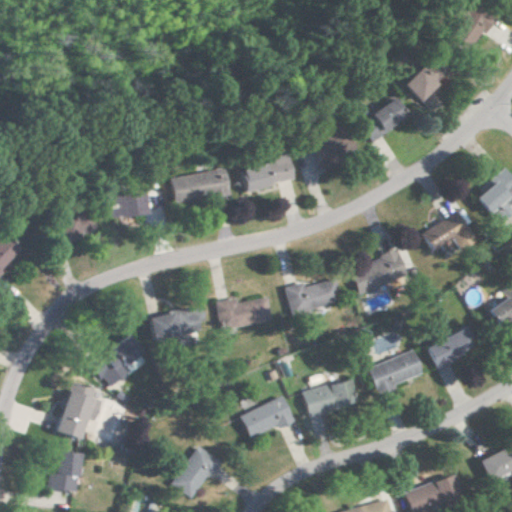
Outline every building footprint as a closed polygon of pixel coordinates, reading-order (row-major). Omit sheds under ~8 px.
[(489,15),(467,0),(444,35),(466,49),(489,15)] [(414,101),(442,73),(433,64),(426,70),(418,62),(397,83),(414,101)] [(363,140),(400,115),(388,96),(350,121),(363,140)] [(306,152),(345,150),(345,136),(305,137),(306,152)] [(265,161),(233,168),(238,189),(287,179),(281,153),(265,156),(265,161)] [(484,213),(488,210),(496,218),(511,205),(511,182),(499,166),(473,187),(477,192),(471,197),(484,213)] [(163,176),(167,203),(222,194),(218,168),(163,176)] [(99,217),(141,213),(139,191),(97,196),(99,217)] [(415,232),(425,250),(435,245),(438,249),(449,243),(454,252),(470,243),(453,211),(415,232)] [(54,215),(53,233),(89,234),(90,215),(54,215)] [(0,258),(8,250),(0,242),(0,258)] [(343,269),(353,294),(402,275),(392,250),(343,269)] [(284,313),(335,302),(330,278),(297,285),(296,282),(278,286),(284,313)] [(498,291),(502,297),(484,309),(496,328),(511,317),(511,281),(511,282),(498,291)] [(261,297),(232,302),(231,297),(209,301),(215,330),(266,319),(261,297)] [(143,317),(149,340),(194,330),(189,307),(143,317)] [(471,348),(461,327),(421,345),(431,367),(471,348)] [(361,367),(371,392),(419,374),(409,349),(361,367)] [(85,364),(103,387),(122,373),(105,350),(85,364)] [(296,389),(302,415),(351,405),(345,379),(296,389)] [(74,438),(79,417),(89,420),(94,399),(86,397),(88,389),(62,382),(50,432),(74,438)] [(233,415),(243,437),(271,424),(273,428),(288,422),(276,395),(233,415)] [(164,482),(185,498),(213,461),(193,445),(164,482)] [(511,450),(509,445),(476,460),(485,480),(511,467),(511,450)] [(73,451),(50,451),(49,473),(42,472),(41,489),(71,490),(73,451)] [(398,491),(405,511),(409,511),(456,496),(448,473),(398,491)] [(332,511),(331,511),(384,511),(381,498),(332,511)]
